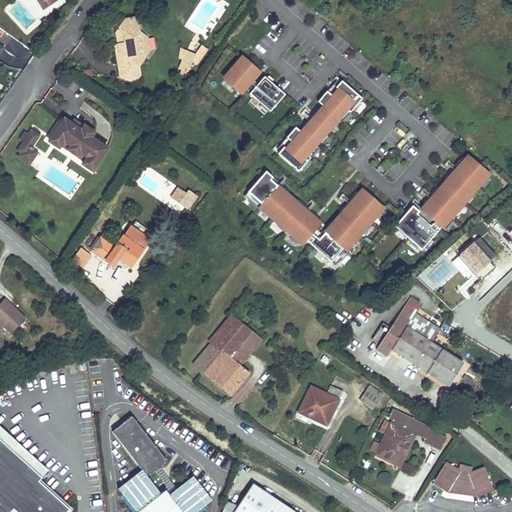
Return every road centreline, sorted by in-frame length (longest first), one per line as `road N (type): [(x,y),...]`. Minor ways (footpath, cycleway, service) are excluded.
road 1 (tertiary): [(367,511),(144,359),(0,230)]
road 2 (residential): [(268,0),(398,112)]
road 3 (residential): [(398,112),(436,142),(396,191),(359,165)]
road 4 (residential): [(0,128),(89,0)]
road 5 (unknown): [(293,21),(272,52),(281,74),(305,84),(335,57)]
